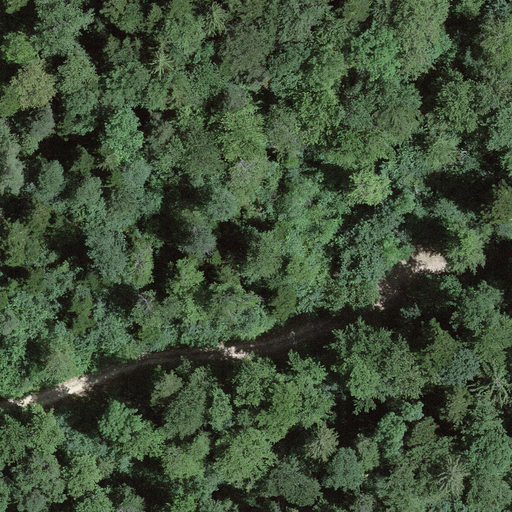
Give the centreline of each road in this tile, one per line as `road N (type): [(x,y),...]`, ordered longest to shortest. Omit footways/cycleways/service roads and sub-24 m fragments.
road 1 (track): [(0,415),(121,369),(236,354),(296,334),(431,77),(486,0)]
road 2 (track): [(296,334),(511,253)]
